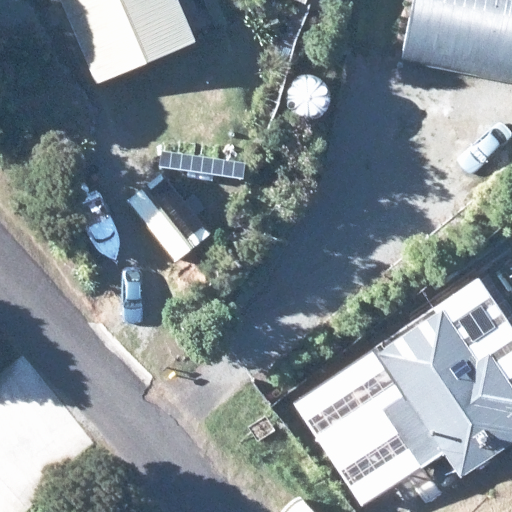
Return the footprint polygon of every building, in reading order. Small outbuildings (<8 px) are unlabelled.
[(61,0),(94,78),(194,36),(178,0),(61,0)] [(511,0),(416,0),(406,55),(511,74),(511,0)] [(415,74),(406,129),(441,134),(448,79),(415,74)] [(124,196),(173,256),(208,227),(159,167),(124,196)] [(382,405),(423,464),(447,448),(462,471),(511,437),(511,377),(491,345),(478,354),(445,304),(379,347),(407,389),(382,405)] [(323,386),(298,407),(310,419),(335,398),(323,386)]
